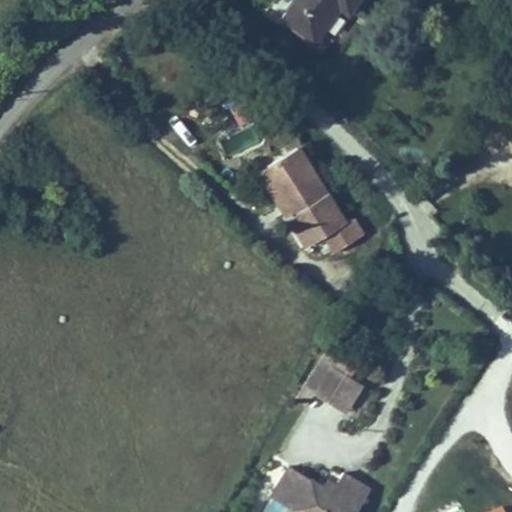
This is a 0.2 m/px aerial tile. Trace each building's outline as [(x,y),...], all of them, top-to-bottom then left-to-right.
[(281,0),(316,22),(330,0),(281,0)] [(228,102),(237,122),(254,114),(245,94),(228,102)] [(342,197),(330,205),(283,131),(261,144),(252,150),(282,197),(274,202),(291,229),(314,215),(329,237),(356,219),(342,197)] [(282,197),(252,150),(244,155),(274,202),(282,197)] [(335,359),(319,350),(304,375),(334,393),(349,367),(335,359)] [(319,449),(290,431),(269,464),(299,483),(319,449)] [(319,449),(299,483),(304,486),(292,505),(303,511),(333,511),(369,455),(342,438),(331,456),(319,449)] [(477,511),(509,511),(504,500),(477,511)]
